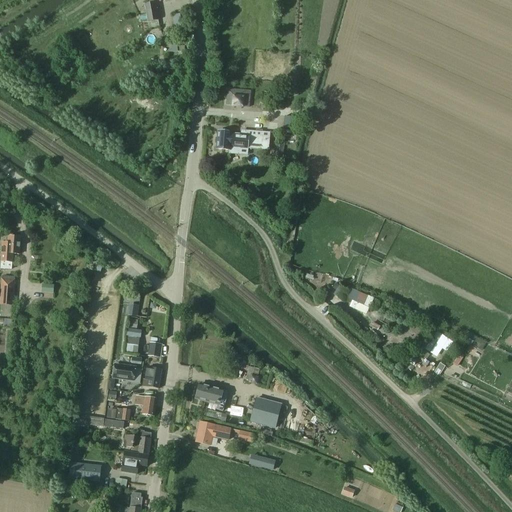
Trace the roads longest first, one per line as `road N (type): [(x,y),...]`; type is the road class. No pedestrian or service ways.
road 1 (unclassified): [(511,508),(294,295),(257,229),(190,179)]
road 2 (unclassified): [(177,296),(0,165)]
road 3 (tertiary): [(151,511),(177,296)]
road 4 (tertiary): [(190,179),(196,0)]
